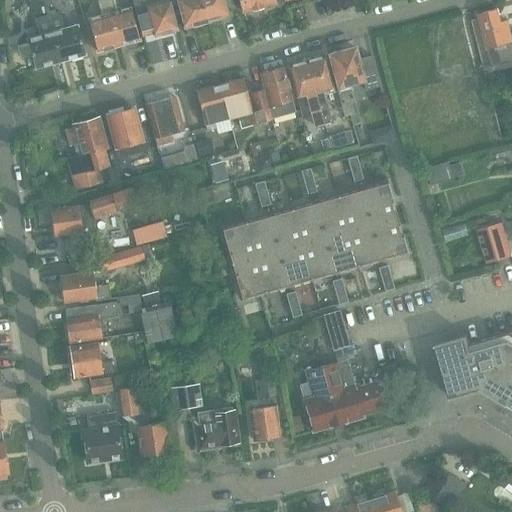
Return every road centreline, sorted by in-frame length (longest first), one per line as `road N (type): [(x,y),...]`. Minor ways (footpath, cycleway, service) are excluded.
road 1 (residential): [(454,0),(0,121)]
road 2 (residential): [(61,511),(277,485),(464,431),(511,452)]
road 3 (residential): [(53,511),(0,136)]
